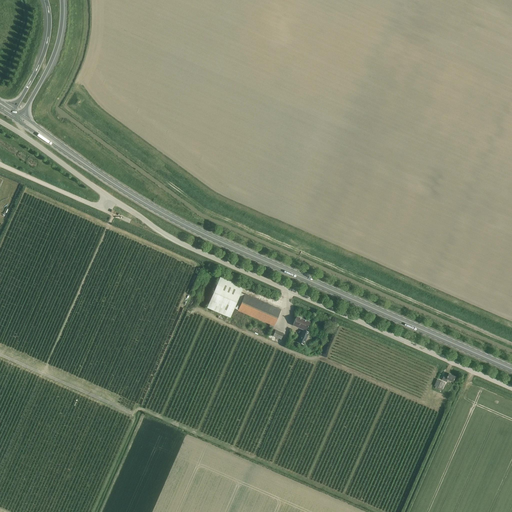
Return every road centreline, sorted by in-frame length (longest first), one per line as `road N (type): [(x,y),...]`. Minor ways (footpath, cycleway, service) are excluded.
road 1 (primary): [(83,162),(192,229),(511,369)]
road 2 (unclassified): [(511,387),(173,239),(106,192)]
road 3 (unclassified): [(106,192),(0,121)]
road 4 (motorway): [(20,118),(55,50),(61,0)]
road 5 (motorway): [(45,0),(43,52),(11,111)]
